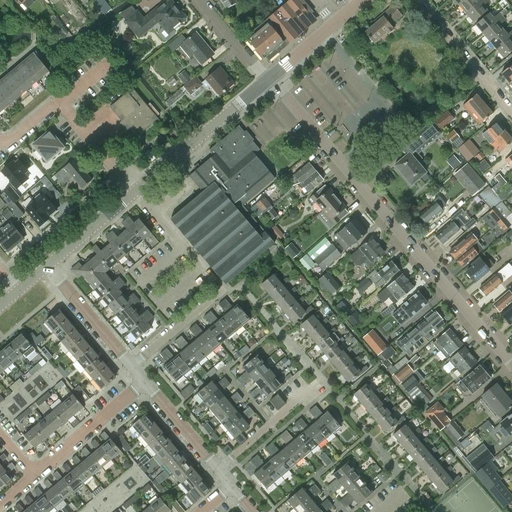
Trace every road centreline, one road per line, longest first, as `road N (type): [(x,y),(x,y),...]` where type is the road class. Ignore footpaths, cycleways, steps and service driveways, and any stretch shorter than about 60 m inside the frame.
road 1 (tertiary): [(511,366),(269,79)]
road 2 (residential): [(0,504),(146,382)]
road 3 (tertiary): [(133,190),(269,79)]
road 4 (residential): [(511,115),(415,0)]
road 5 (residential): [(133,366),(47,263)]
road 6 (residential): [(219,468),(322,383)]
road 7 (tertiary): [(269,79),(363,0)]
